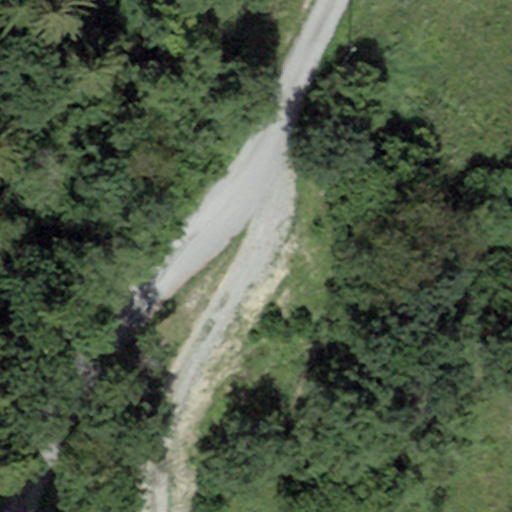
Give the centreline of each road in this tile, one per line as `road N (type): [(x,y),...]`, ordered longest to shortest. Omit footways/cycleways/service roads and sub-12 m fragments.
road 1 (track): [(332,0),(243,202),(124,335),(34,511)]
road 2 (track): [(178,511),(183,444),(202,395),(281,249),(286,180),(260,168)]
